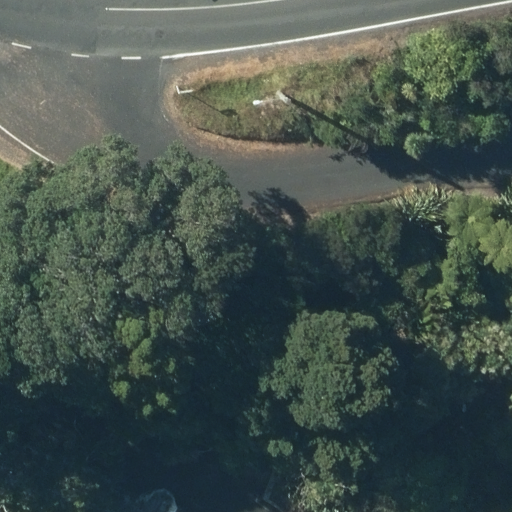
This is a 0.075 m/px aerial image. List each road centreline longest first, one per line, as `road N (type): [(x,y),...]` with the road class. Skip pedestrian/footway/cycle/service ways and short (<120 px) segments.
road 1 (residential): [(511,160),(248,183),(179,176),(128,159),(87,131),(35,58),(14,0)]
road 2 (secondary): [(264,0),(174,8),(31,0)]
